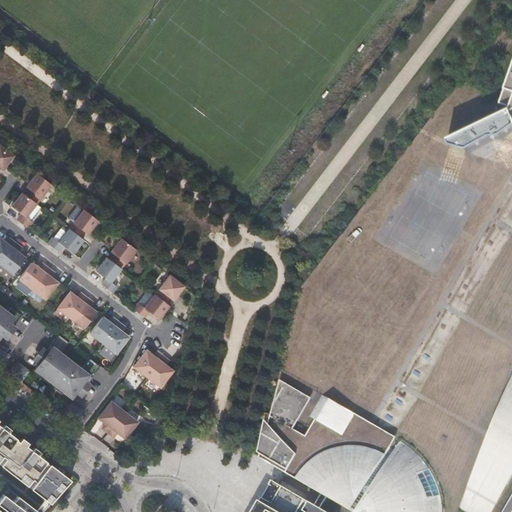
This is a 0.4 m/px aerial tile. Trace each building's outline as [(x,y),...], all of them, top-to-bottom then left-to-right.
[(511,71),(501,104),(510,108),(509,111),(447,141),(450,147),(465,151),(464,150),(511,126),(511,71)] [(13,155),(0,145),(0,167),(3,169),(13,155)] [(51,184),(37,173),(26,187),(30,190),(26,196),(36,204),(51,184)] [(36,204),(26,196),(22,193),(11,206),(21,214),(17,220),(27,228),(32,222),(26,217),(36,204)] [(88,234),(98,221),(84,210),(69,229),(80,237),(84,231),(88,234)] [(83,240),(80,237),(69,229),(59,242),(52,238),(48,244),(58,252),(63,246),(73,254),(83,240)] [(0,263),(16,243),(9,238),(6,243),(0,238),(0,263)] [(121,269),(136,249),(121,238),(111,252),(114,255),(110,261),(121,269)] [(16,243),(0,263),(0,264),(12,274),(25,257),(17,251),(21,247),(16,243)] [(110,282),(121,269),(110,261),(107,258),(96,271),(106,279),(101,285),(112,293),(117,287),(110,282)] [(18,278),(32,289),(48,268),(42,263),(38,268),(31,262),(18,278)] [(48,268),(32,289),(45,299),(57,282),(50,276),(53,272),(48,268)] [(173,300),(184,286),(169,275),(155,295),(165,303),(169,297),(173,300)] [(19,279),(9,288),(16,297),(26,288),(19,279)] [(70,318),(86,297),(80,292),(77,297),(69,291),(57,308),(70,318)] [(169,306),(165,303),(155,295),(144,308),(138,303),(134,309),(144,318),(148,312),(158,319),(169,306)] [(92,301),(86,297),(70,318),(83,328),(96,312),(88,306),(92,301)] [(0,335),(1,334),(9,324),(13,327),(22,315),(11,307),(7,313),(0,307),(0,335)] [(103,343),(119,322),(113,317),(109,322),(102,316),(89,333),(103,343)] [(124,326),(119,322),(103,343),(116,353),(128,337),(121,331),(124,326)] [(15,328),(13,327),(9,324),(1,334),(7,338),(15,328)] [(87,384),(100,366),(90,359),(89,358),(81,370),(60,354),(69,342),(58,334),(49,346),(52,348),(47,353),(40,363),(35,369),(71,397),(75,391),(83,381),(87,384)] [(0,349),(0,365),(1,366),(9,356),(0,349)] [(40,363),(47,353),(42,349),(34,359),(40,363)] [(133,366),(147,377),(163,356),(157,351),(153,356),(146,350),(133,366)] [(163,356),(147,377),(160,387),(172,370),(165,365),(168,360),(163,356)] [(17,362),(9,373),(20,382),(28,371),(17,362)] [(511,375),(488,435),(459,508),(466,511),(491,511),(511,476),(511,375)] [(441,511),(441,505),(441,499),(439,492),(437,485),(434,478),(429,470),(423,461),(419,456),(415,452),(411,448),(406,445),(400,441),(394,450),(390,447),(396,437),(375,425),(322,395),(310,416),(316,420),(306,437),(293,429),(311,398),(280,380),(259,458),(268,463),(279,469),(316,492),(311,503),(272,481),(254,511),(325,511),(320,509),(327,497),(352,511),(441,511)] [(89,385),(87,384),(83,381),(75,391),(81,396),(89,385)] [(108,433),(124,412),(110,402),(98,418),(105,424),(102,428),(108,433)] [(72,404),(64,415),(74,422),(81,412),(72,404)] [(137,422),(124,412),(108,433),(113,437),(117,433),(124,438),(137,422)] [(0,458),(2,456),(5,458),(0,465),(7,470),(11,464),(16,468),(12,474),(19,479),(23,473),(25,475),(29,478),(25,484),(27,486),(32,479),(35,481),(30,488),(44,499),(49,493),(54,497),(60,491),(55,487),(59,482),(64,486),(70,480),(49,463),(49,464),(46,462),(46,461),(45,460),(19,440),(19,441),(16,439),(16,438),(14,436),(0,425),(0,458)] [(16,468),(11,464),(7,470),(12,474),(16,468)] [(23,473),(19,479),(25,484),(29,478),(25,475),(23,473)] [(64,486),(59,482),(55,487),(60,491),(64,486)] [(54,497),(49,493),(44,499),(49,503),(54,497)] [(38,511),(17,496),(13,502),(3,494),(0,497),(0,505),(7,511),(2,511),(0,510),(0,511),(38,511)] [(511,511),(511,496),(502,511),(511,511)]
